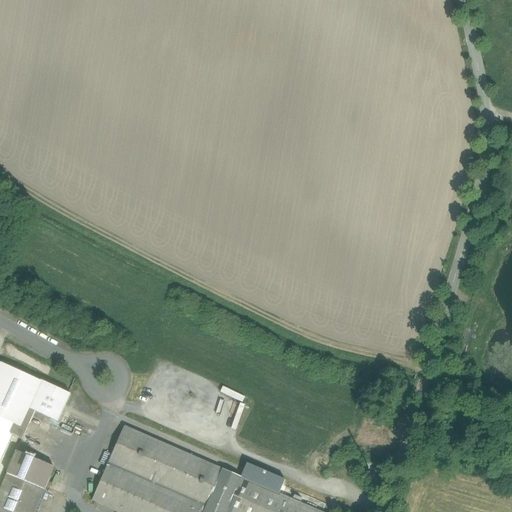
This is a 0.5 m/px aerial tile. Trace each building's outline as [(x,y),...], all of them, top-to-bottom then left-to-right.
[(16,357),(17,358),(34,368),(36,367),(37,366),(37,364),(37,362),(20,352),(18,353),(17,354),(17,355),(16,357)] [(41,382),(1,364),(0,366),(0,418),(16,426),(21,428),(30,409),(42,382),(41,382)] [(42,382),(30,409),(35,412),(58,422),(71,395),(41,381),(41,382),(42,382)] [(16,426),(0,461),(0,471),(44,490),(44,489),(45,489),(54,467),(17,452),(33,417),(35,412),(30,409),(21,428),(16,426)] [(45,417),(35,412),(33,417),(43,422),(45,417)] [(66,424),(69,414),(64,412),(61,422),(66,424)] [(0,418),(0,461),(16,426),(0,418)] [(241,478),(124,427),(92,501),(117,511),(319,511),(279,494),(241,478)] [(389,459),(370,453),(363,475),(382,481),(389,459)] [(283,485),(285,481),(247,464),(241,478),(279,494),(283,485)] [(34,511),(44,490),(0,471),(0,511),(34,511)]
